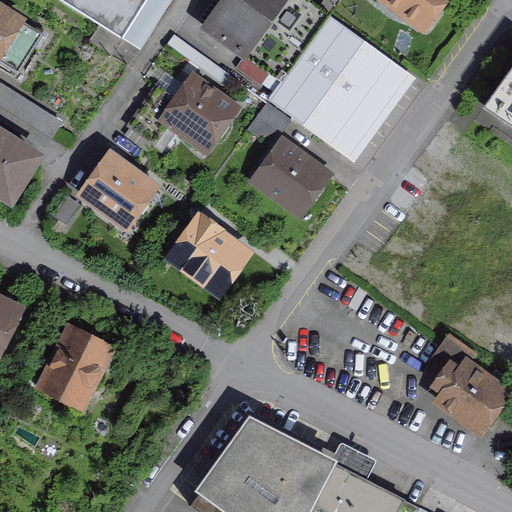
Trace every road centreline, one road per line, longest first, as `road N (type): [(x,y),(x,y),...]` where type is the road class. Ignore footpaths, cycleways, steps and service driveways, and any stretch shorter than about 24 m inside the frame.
road 1 (residential): [(246,363),(509,0)]
road 2 (residential): [(13,245),(186,0)]
road 3 (residential): [(511,503),(246,363)]
road 4 (residential): [(246,363),(13,245)]
road 5 (residential): [(137,511),(246,363)]
